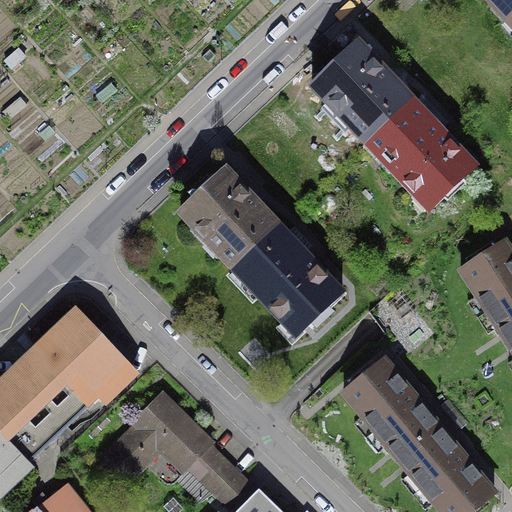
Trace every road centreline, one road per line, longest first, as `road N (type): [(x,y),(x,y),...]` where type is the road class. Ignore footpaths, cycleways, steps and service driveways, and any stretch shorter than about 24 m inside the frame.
road 1 (residential): [(341,511),(72,245)]
road 2 (residential): [(72,245),(331,0)]
